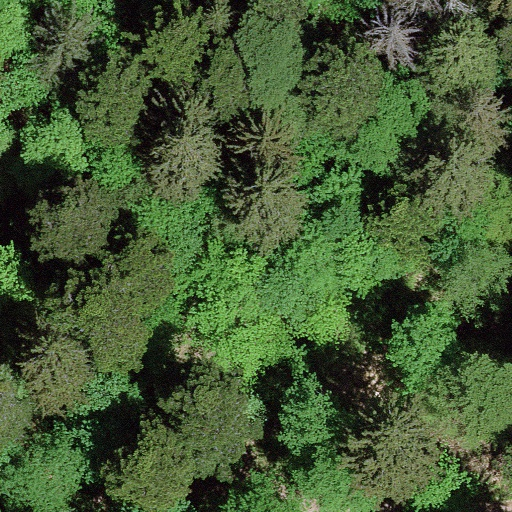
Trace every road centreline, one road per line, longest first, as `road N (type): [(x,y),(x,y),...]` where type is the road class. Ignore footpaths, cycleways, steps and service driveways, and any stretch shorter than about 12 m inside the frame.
road 1 (track): [(360,511),(511,506)]
road 2 (track): [(169,511),(191,497),(290,511)]
